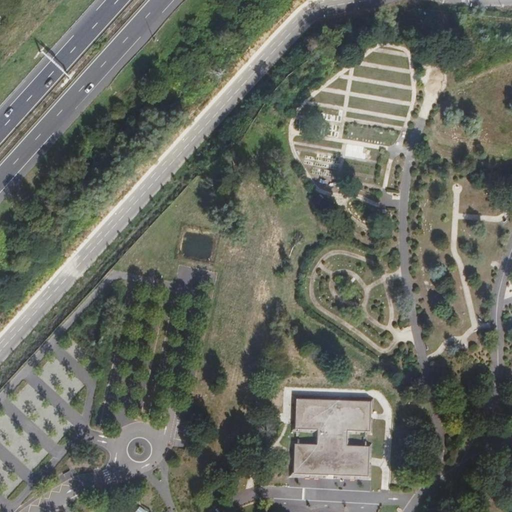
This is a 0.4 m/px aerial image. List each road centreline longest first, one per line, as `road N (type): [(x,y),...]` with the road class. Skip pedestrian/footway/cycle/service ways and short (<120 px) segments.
road 1 (unclassified): [(0,349),(306,13),(355,0)]
road 2 (motorway): [(0,178),(161,0)]
road 3 (motorway): [(117,0),(0,129)]
